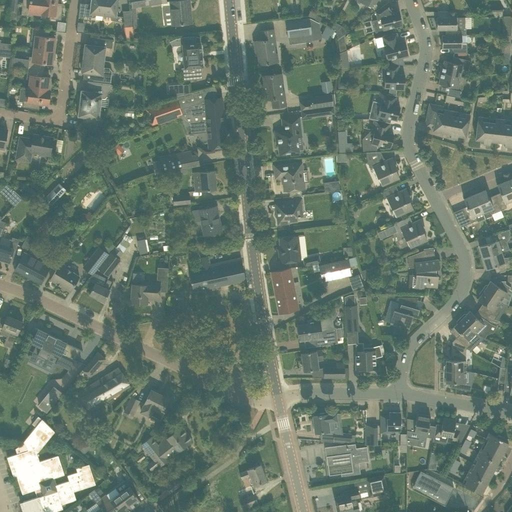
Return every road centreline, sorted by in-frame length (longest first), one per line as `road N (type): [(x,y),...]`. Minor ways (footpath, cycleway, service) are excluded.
road 1 (tertiary): [(277,400),(245,200),(229,0)]
road 2 (unclassified): [(277,400),(249,400),(0,283)]
road 3 (unclassified): [(437,206),(407,142),(420,64),(409,0)]
road 4 (unclassified): [(399,395),(413,349),(459,295),(460,257),(437,206)]
road 5 (unclassified): [(0,115),(45,123),(58,117),(77,0)]
road 6 (unclassified): [(277,400),(298,393),(399,395)]
